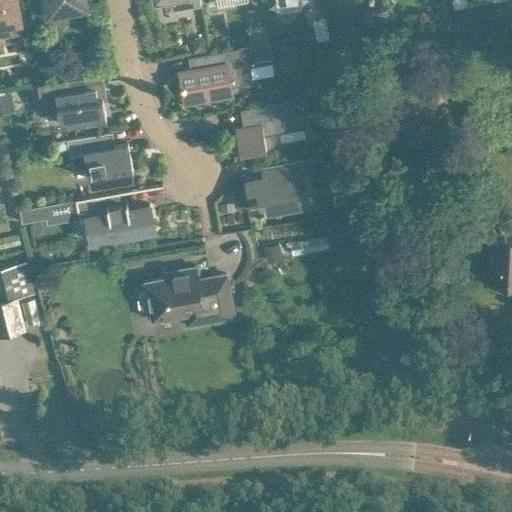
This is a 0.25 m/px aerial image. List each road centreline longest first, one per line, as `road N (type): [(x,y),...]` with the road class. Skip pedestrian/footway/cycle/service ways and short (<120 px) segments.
road 1 (tertiary): [(0,474),(311,456),(396,458),(492,474)]
road 2 (residential): [(196,182),(147,110),(118,0)]
